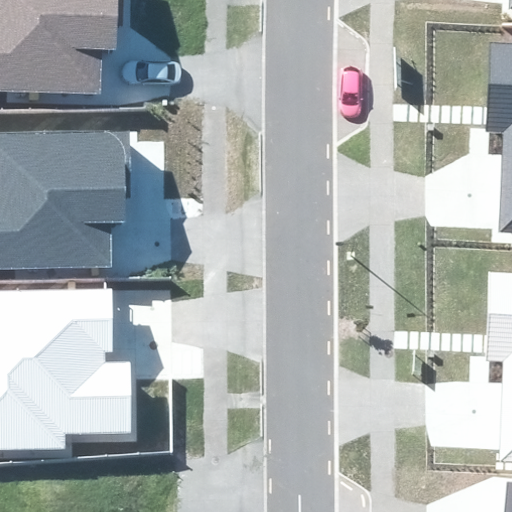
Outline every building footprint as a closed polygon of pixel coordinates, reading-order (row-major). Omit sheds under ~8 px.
[(0,0),(0,90),(101,95),(103,57),(117,57),(118,33),(123,33),(124,0),(0,0)] [(511,46),(492,45),(488,132),(505,133),(501,231),(511,231),(511,46)] [(0,268),(112,266),(112,222),(126,222),(125,198),(130,198),(129,131),(0,132),(0,268)] [(511,274),(490,274),(486,361),(503,362),(499,459),(511,459),(511,274)] [(111,289),(0,289),(0,448),(65,448),(65,433),(130,432),(130,362),(105,362),(105,351),(112,351),(111,289)] [(511,511),(511,480),(505,480),(501,511),(511,511)]
